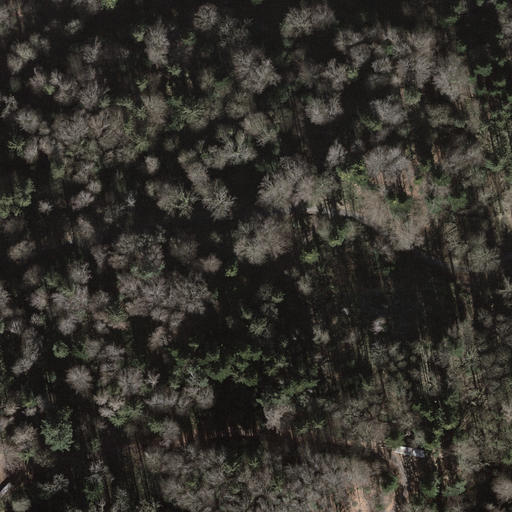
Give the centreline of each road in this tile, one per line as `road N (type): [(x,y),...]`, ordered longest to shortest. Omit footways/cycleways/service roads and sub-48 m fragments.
road 1 (track): [(511,258),(485,273),(441,261),(337,208),(87,231),(0,262)]
road 2 (track): [(389,511),(408,480),(379,452),(298,438),(112,441)]
road 3 (track): [(112,441),(178,335),(247,290),(337,208)]
